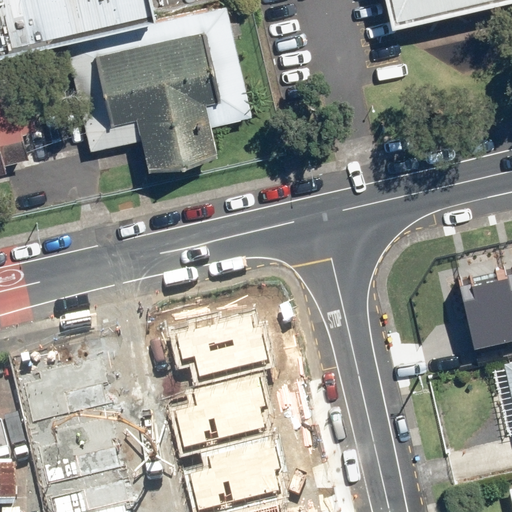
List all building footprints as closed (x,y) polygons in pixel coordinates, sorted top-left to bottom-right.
[(0,0),(0,48),(153,14),(150,0),(0,0)] [(386,0),(391,19),(474,0),(386,0)] [(225,2),(67,38),(91,146),(140,135),(146,161),(218,144),(212,119),(250,110),(225,2)] [(11,93),(0,95),(0,163),(27,156),(11,93)] [(476,347),(511,338),(511,276),(462,288),(476,347)] [(252,315),(176,334),(182,359),(193,356),(199,377),(268,359),(260,327),(255,328),(252,315)] [(511,358),(500,362),(511,414),(511,358)] [(42,383),(27,387),(34,418),(64,411),(60,395),(104,385),(98,359),(40,372),(42,383)] [(175,413),(182,446),(268,426),(264,408),(269,407),(262,378),(195,393),(198,407),(175,413)] [(56,443),(41,447),(48,478),(78,471),(74,455),(118,445),(112,419),(54,432),(56,443)] [(189,475),(197,508),(283,489),(279,471),(283,470),(277,440),(209,455),(213,470),(189,475)] [(18,467),(0,467),(0,502),(18,503),(18,467)] [(52,501),(54,511),(132,511),(130,500),(86,510),(82,494),(52,501)]
